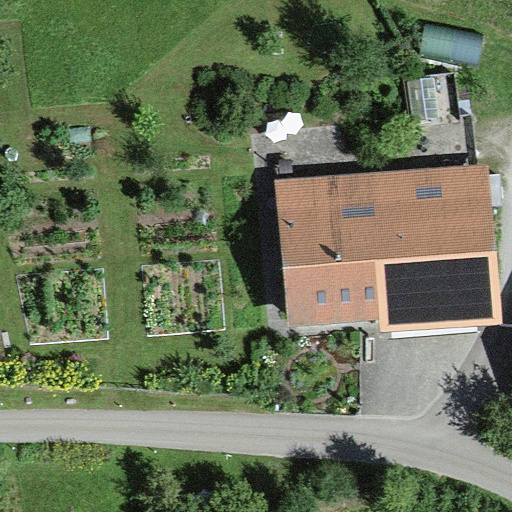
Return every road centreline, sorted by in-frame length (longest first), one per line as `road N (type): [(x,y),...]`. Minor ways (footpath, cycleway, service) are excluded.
road 1 (unclassified): [(0,435),(202,424),(438,449),(511,480)]
road 2 (track): [(438,449),(441,415),(488,378),(510,338),(511,157)]
